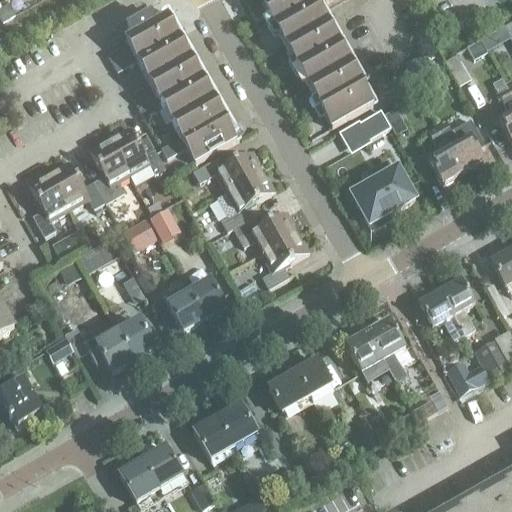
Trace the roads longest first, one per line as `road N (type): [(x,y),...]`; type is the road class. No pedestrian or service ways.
road 1 (residential): [(72,452),(362,282)]
road 2 (residential): [(362,282),(196,0)]
road 3 (residential): [(0,182),(117,113),(84,40),(143,0)]
road 4 (residential): [(362,282),(511,197)]
road 5 (residential): [(383,499),(511,421)]
